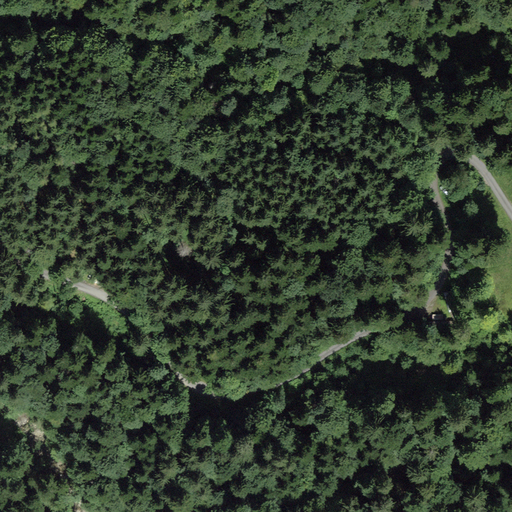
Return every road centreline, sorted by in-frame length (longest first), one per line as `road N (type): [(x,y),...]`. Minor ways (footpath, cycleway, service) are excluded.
road 1 (residential): [(511,213),(467,156),(443,154),(433,177),(449,245),(437,292),(401,320),(325,349),(289,383),(223,396),(178,378),(121,301),(21,267),(0,233)]
road 2 (track): [(443,154),(418,131),(343,97),(167,55),(130,28),(0,14)]
